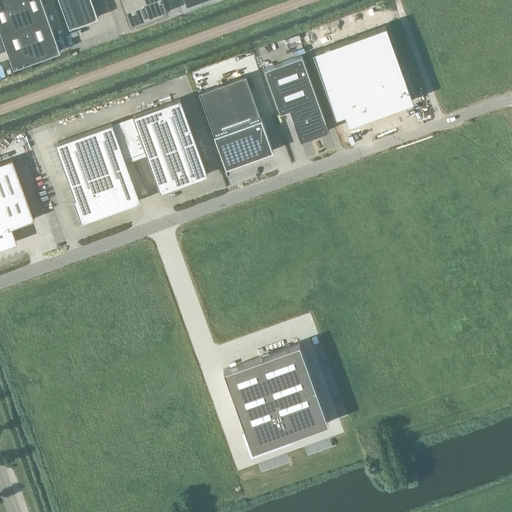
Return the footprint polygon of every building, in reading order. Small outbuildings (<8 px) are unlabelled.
[(0,0),(0,30),(13,67),(60,50),(42,0),(0,0)] [(59,0),(69,27),(98,17),(91,0),(59,0)] [(162,0),(120,0),(130,25),(167,12),(162,0)] [(381,25),(311,50),(337,120),(344,117),(346,125),(410,101),(381,25)] [(302,55),(264,68),(280,112),(289,109),(300,140),(329,130),(302,55)] [(245,75),(198,92),(224,164),(225,164),(226,166),(243,160),(243,161),(273,150),(272,150),(245,75)] [(180,98),(132,115),(160,191),(207,174),(180,98)] [(112,123),(55,143),(65,172),(70,186),(76,201),(77,205),(82,219),(139,198),(121,148),(112,123)] [(3,161),(0,162),(0,245),(16,240),(12,227),(34,219),(33,215),(12,158),(3,161)] [(299,342),(223,370),(239,416),(243,427),(252,450),(328,423),(299,342)]
